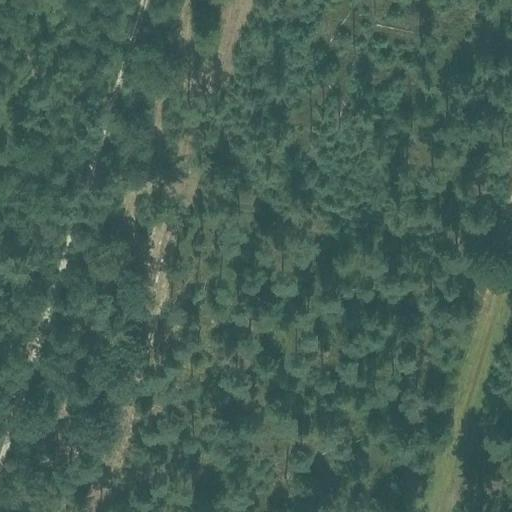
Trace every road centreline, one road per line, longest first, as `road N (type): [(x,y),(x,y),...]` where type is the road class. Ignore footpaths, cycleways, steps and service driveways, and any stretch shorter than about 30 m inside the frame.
road 1 (track): [(147,0),(0,482)]
road 2 (track): [(511,305),(447,511)]
